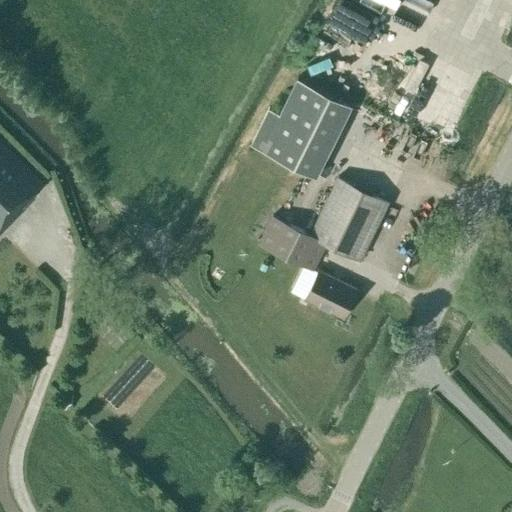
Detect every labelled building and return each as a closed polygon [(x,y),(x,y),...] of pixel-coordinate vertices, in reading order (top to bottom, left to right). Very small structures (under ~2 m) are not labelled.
[(365,1),(361,11),(387,22),(391,12),(365,1)] [(280,101),(268,96),(251,135),(320,165),(352,90),(296,65),(280,101)] [(409,99),(417,81),(409,77),(401,95),(409,99)] [(0,235),(2,237),(41,197),(38,194),(51,180),(0,131),(0,235)] [(360,258),(388,201),(338,176),(310,233),(272,214),(259,241),(313,268),(326,242),(360,258)] [(305,298),(342,316),(356,288),(318,269),(305,298)]
